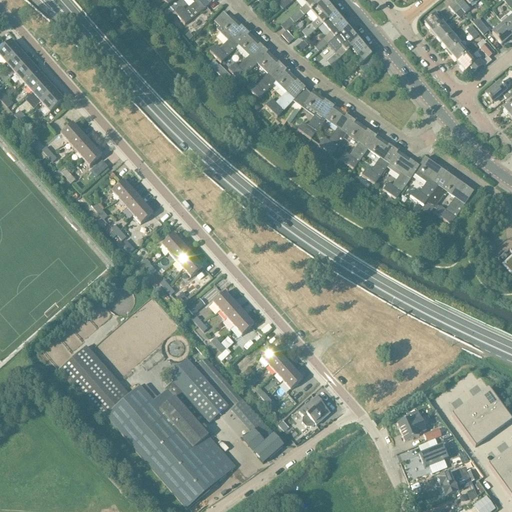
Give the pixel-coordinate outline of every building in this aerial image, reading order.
[(184,26),(215,0),(214,0),(189,0),(192,4),(184,11),(180,8),(173,14),(184,26)] [(300,0),(305,6),(290,18),(294,23),(309,10),(321,0),(300,0)] [(317,20),(302,33),(306,37),(321,24),(334,14),(322,0),(321,0),(309,10),(310,11),(317,20)] [(464,15),(469,10),(460,0),(457,0),(454,3),(460,10),(464,15)] [(511,12),(511,11),(511,2),(510,0),(503,0),(502,1),(511,12)] [(455,15),(460,10),(454,3),(449,8),(455,15)] [(459,19),(464,15),(460,10),(455,15),(459,19)] [(443,25),(446,23),(438,13),(424,25),(432,34),(443,25)] [(216,46),(209,53),(221,64),(235,49),(238,46),(249,35),(230,17),(228,19),(223,14),(214,23),(219,28),(216,31),(227,42),(219,50),(216,46)] [(329,33),(313,46),(318,53),(327,45),(334,39),(333,39),(346,28),(334,14),(321,24),(329,33)] [(473,26),(479,21),(475,17),(470,22),(473,26)] [(511,36),(511,35),(511,17),(508,21),(505,18),(500,22),(502,25),(511,36)] [(482,37),(488,32),(479,21),(473,26),(482,37)] [(451,35),(443,25),(432,34),(440,44),(451,35)] [(500,46),(511,36),(502,25),(491,35),(500,46)] [(474,32),(473,31),(471,27),(465,32),(469,36),(474,32)] [(334,39),(327,45),(334,53),(339,59),(345,53),(358,42),(346,28),(333,39),(334,39)] [(472,41),(478,36),(474,32),(469,36),(472,41)] [(188,34),(183,38),(187,43),(192,39),(188,34)] [(234,64),(228,71),(239,82),(256,64),(267,53),(249,35),(238,46),(235,49),(246,60),(238,68),(234,64)] [(448,54),(459,45),(451,35),(440,44),(448,54)] [(487,59),(493,54),(482,41),(476,46),(480,50),(487,59)] [(296,48),(294,49),(298,53),(306,46),(302,42),(296,48)] [(352,61),(337,75),(341,80),(370,56),(358,42),(345,53),(352,61)] [(0,58),(5,65),(19,53),(10,43),(0,52),(0,58)] [(456,64),(467,54),(459,45),(448,54),(456,64)] [(467,54),(456,64),(464,73),(468,70),(472,74),(482,66),(477,61),(469,52),(467,54)] [(14,75),(28,63),(19,53),(5,65),(14,75)] [(253,82),(246,89),(258,100),(275,83),(286,71),(267,53),(256,64),(267,75),(257,86),(253,82)] [(212,62),(209,66),(214,71),(218,67),(212,62)] [(23,85),(36,73),(28,63),(14,75),(23,85)] [(272,101),(265,107),(276,118),(291,103),(300,109),(310,95),(304,89),(286,71),(275,83),(286,93),(275,104),(272,101)] [(32,95),(45,83),(36,73),(23,85),(32,95)] [(511,94),(511,78),(510,80),(511,81),(511,86),(505,92),(498,84),(484,95),(491,104),(501,96),(505,101),(511,94)] [(232,81),(228,85),(232,89),(236,85),(232,81)] [(40,104),(54,92),(45,83),(32,95),(40,104)] [(7,99),(12,95),(9,91),(4,95),(2,93),(0,94),(0,101),(1,103),(7,98),(7,99)] [(49,114),(63,102),(54,92),(40,104),(49,114)] [(303,123),(298,131),(311,140),(325,120),(333,108),(312,93),(310,95),(300,109),(309,116),(313,118),(308,126),(303,123)] [(13,105),(7,99),(7,98),(1,103),(7,110),(13,105)] [(510,120),(511,118),(511,101),(502,110),(510,120)] [(325,138),(319,146),(332,155),(346,135),(354,123),(333,108),(325,120),(337,129),(329,141),(325,138)] [(299,112),(297,110),(295,112),(294,112),(286,123),(289,125),(299,112)] [(19,123),(25,118),(19,112),(13,117),(19,123)] [(24,128),(29,124),(25,118),(19,123),(24,128)] [(345,153),(340,161),(353,170),(367,150),(375,137),(354,123),(346,135),(358,144),(350,156),(345,153)] [(67,143),(79,133),(72,125),(60,135),(67,143)] [(75,152),(86,141),(79,133),(67,143),(75,152)] [(367,168),(361,176),(374,185),(388,165),(397,152),(375,137),(367,150),(379,158),(370,171),(367,168)] [(82,160),(93,149),(86,141),(75,152),(82,160)] [(45,148),(42,152),(47,157),(51,154),(45,148)] [(89,168),(101,157),(93,149),(82,160),(89,168)] [(388,183),(382,191),(395,200),(412,175),(415,171),(418,167),(397,152),(388,165),(385,169),(395,176),(398,178),(392,186),(388,183)] [(52,163),(56,160),(51,154),(47,157),(47,158),(52,163)] [(414,190),(409,197),(422,206),(425,203),(445,174),(423,159),(418,167),(415,171),(412,175),(424,184),(418,192),(414,190)] [(101,163),(90,173),(95,179),(106,169),(101,163)] [(69,175),(71,173),(66,168),(64,170),(64,169),(60,172),(65,178),(69,175)] [(445,174),(425,203),(433,209),(443,195),(444,196),(446,192),(453,197),(444,210),(439,206),(433,214),(449,225),(472,193),(445,174)] [(71,184),(74,181),(69,175),(65,178),(71,184)] [(118,201),(130,190),(123,182),(111,193),(118,201)] [(126,209),(138,199),(130,190),(118,201),(126,209)] [(388,207),(392,201),(388,198),(384,204),(388,207)] [(133,217),(145,207),(138,199),(126,209),(133,217)] [(98,215),(102,212),(96,206),(92,209),(98,215)] [(417,215),(421,209),(416,206),(412,212),(417,215)] [(140,225),(152,215),(145,207),(133,217),(140,225)] [(103,221),(107,217),(102,212),(98,215),(103,221)] [(116,236),(120,232),(115,226),(111,230),(113,232),(116,236)] [(122,242),(125,238),(120,232),(116,236),(117,236),(122,242)] [(168,254),(180,244),(173,236),(161,246),(168,254)] [(484,237),(480,241),(491,253),(495,250),(484,237)] [(125,242),(121,246),(129,255),(134,251),(125,242)] [(176,262),(187,252),(180,244),(168,254),(176,262)] [(511,274),(511,254),(508,250),(497,260),(510,276),(511,274)] [(183,271),(195,260),(187,252),(176,262),(183,271)] [(146,270),(150,266),(145,260),(141,264),(146,270)] [(190,279),(202,268),(195,260),(183,271),(190,279)] [(150,266),(146,270),(147,270),(149,273),(152,276),(155,272),(150,266)] [(165,291),(169,287),(163,281),(160,285),(165,291)] [(170,297),(174,293),(169,287),(165,291),(170,297)] [(220,312),(231,302),(224,293),(212,304),(220,312)] [(180,299),(176,302),(181,307),(184,304),(180,299)] [(192,317),(204,306),(199,300),(187,311),(192,317)] [(227,320),(239,310),(231,302),(220,312),(227,320)] [(234,328),(246,318),(239,310),(227,320),(234,328)] [(197,327),(201,324),(196,318),(192,321),(197,327)] [(241,336),(253,326),(246,318),(234,328),(241,336)] [(203,333),(206,330),(201,324),(197,327),(203,333)] [(216,348),(220,345),(215,339),(211,342),(216,348)] [(229,355),(225,351),(220,345),(216,348),(212,353),(220,363),(229,355)] [(84,348),(56,372),(100,422),(105,418),(118,432),(185,510),(200,497),(234,468),(197,426),(204,419),(208,424),(227,407),(186,360),(168,377),(173,383),(165,390),(166,391),(151,403),(137,387),(131,392),(132,393),(127,397),(84,348)] [(267,367),(280,356),(273,348),(260,359),(267,367)] [(275,375),(287,364),(280,356),(267,367),(275,375)] [(206,361),(199,367),(235,408),(242,402),(206,361)] [(282,383),(295,373),(287,364),(275,375),(282,383)] [(246,382),(249,379),(244,373),(240,376),(245,382),(246,382)] [(289,392),(302,381),(295,373),(282,383),(289,392)] [(251,388),(255,385),(249,379),(246,382),(245,382),(242,385),(247,389),(249,386),(251,388)] [(488,390),(451,417),(474,449),(511,422),(488,390)] [(264,403),(268,400),(262,394),(259,397),(264,403)] [(319,404),(320,403),(316,398),(298,413),(302,418),(301,419),(301,424),(304,428),(310,429),(313,426),(314,427),(328,414),(319,404)] [(269,409),(273,406),(268,400),(264,403),(269,409)] [(263,465),(282,448),(242,402),(235,408),(230,412),(250,434),(242,441),(263,465)] [(411,419),(396,425),(404,443),(418,437),(418,436),(425,432),(423,427),(426,425),(424,420),(420,421),(419,418),(412,421),(411,419)] [(440,438),(437,430),(423,436),(426,444),(440,438)] [(441,447),(418,456),(424,470),(447,461),(441,447)] [(511,449),(487,467),(511,499),(511,498),(511,449)] [(467,466),(469,472),(472,471),(469,463),(466,463),(461,465),(463,468),(467,466)] [(436,480),(440,490),(474,475),(472,471),(469,472),(466,473),(466,474),(459,477),(456,472),(449,475),(436,480)] [(476,480),(475,476),(474,475),(440,490),(444,499),(457,494),(461,492),(462,490),(463,489),(463,487),(470,484),(470,483),(476,480)]
